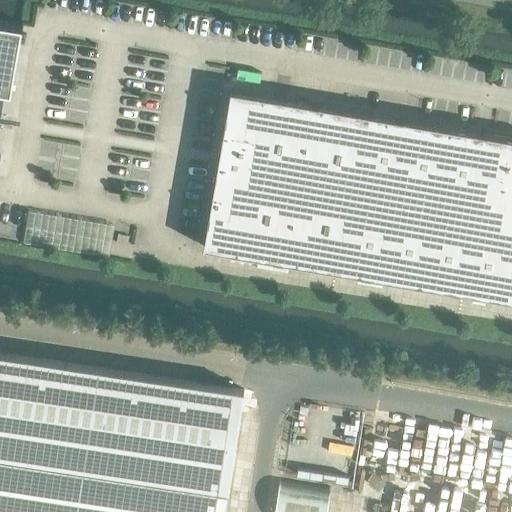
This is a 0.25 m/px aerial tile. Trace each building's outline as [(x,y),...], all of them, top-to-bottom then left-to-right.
[(0,89),(11,92),(22,25),(0,20),(0,89)] [(511,138),(231,90),(203,247),(511,301),(511,138)] [(359,274),(358,282),(381,286),(382,279),(359,274)] [(486,297),(474,295),(473,303),(485,305),(486,297)] [(226,511),(245,390),(0,352),(0,511),(226,511)] [(277,477),(270,511),(321,511),(326,486),(277,477)]
